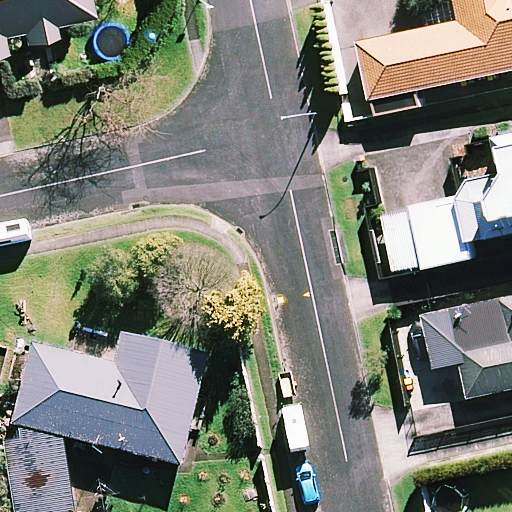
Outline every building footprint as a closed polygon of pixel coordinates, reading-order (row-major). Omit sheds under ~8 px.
[(0,0),(0,30),(12,29),(13,38),(51,31),(48,17),(82,11),(80,0),(0,0)] [(511,0),(459,0),(464,22),(363,42),(378,115),(420,107),(417,90),(511,70),(511,0)] [(511,233),(511,132),(502,135),(511,177),(381,207),(396,274),(473,256),(470,243),(511,233)] [(511,296),(427,314),(438,367),(465,361),(472,396),(511,387),(511,296)] [(18,430),(62,439),(181,468),(207,362),(122,341),(115,369),(36,356),(18,430)] [(10,456),(22,511),(76,511),(79,511),(64,444),(10,456)]
